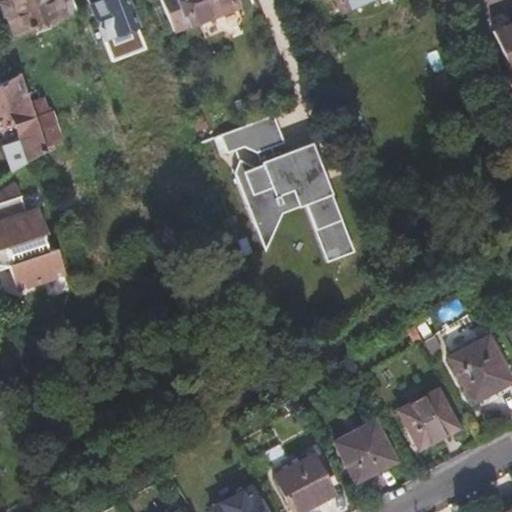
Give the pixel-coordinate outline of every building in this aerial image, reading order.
[(75,9),(71,0),(7,0),(13,14),(5,17),(12,34),(75,9)] [(101,38),(133,25),(124,0),(100,0),(101,0),(89,5),(101,38)] [(158,0),(170,29),(188,22),(189,24),(196,22),(203,38),(220,30),(222,25),(227,28),(235,24),(238,19),(234,6),(231,0),(158,0)] [(333,0),(338,9),(360,0),(333,0)] [(511,23),(491,32),(510,77),(511,75),(511,23)] [(18,74),(0,83),(0,109),(6,106),(25,162),(44,150),(42,145),(28,103),(18,74)] [(40,99),(28,103),(42,145),(59,139),(50,113),(45,115),(40,99)] [(246,149),(257,155),(281,146),(270,118),(221,137),(228,155),(246,149)] [(317,154),(304,159),(302,160),(301,163),(301,165),(304,172),(298,175),(296,169),(290,172),(288,168),(266,176),(261,172),(253,175),(241,172),(235,174),(256,228),(261,218),(272,223),(279,211),(285,209),(308,200),(330,257),(352,249),(317,154)] [(0,253),(2,252),(8,269),(16,295),(63,278),(55,251),(50,253),(48,249),(46,250),(43,240),(45,239),(43,234),(45,234),(37,208),(24,213),(22,207),(19,207),(18,203),(20,199),(15,186),(0,194),(0,253)] [(261,218),(256,228),(265,252),(285,209),(279,211),(272,223),(261,218)] [(165,250),(160,236),(149,240),(153,254),(165,250)] [(163,280),(175,276),(170,263),(159,268),(163,280)] [(473,403),(510,383),(486,337),(448,358),(473,403)] [(420,448),(456,427),(435,389),(398,409),(420,448)] [(357,481),(394,461),(373,422),(335,443),(357,481)] [(294,511),(298,511),(332,494),(311,456),(275,475),(294,511)] [(212,511),(263,511),(250,489),(212,510),(212,511)]
